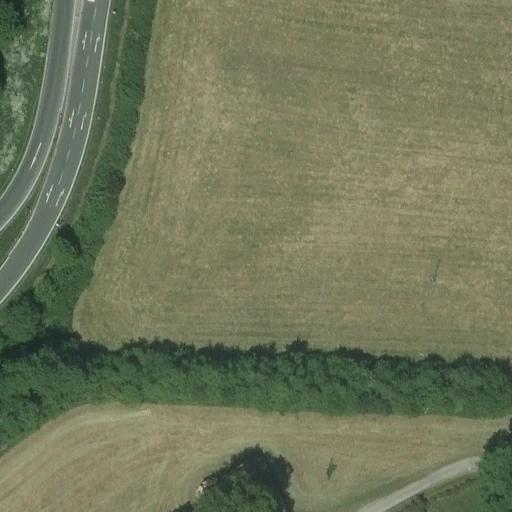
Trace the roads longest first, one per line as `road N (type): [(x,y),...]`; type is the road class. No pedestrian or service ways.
road 1 (motorway): [(0,289),(29,252),(67,162),(97,0)]
road 2 (motorway): [(67,0),(40,148),(0,218)]
